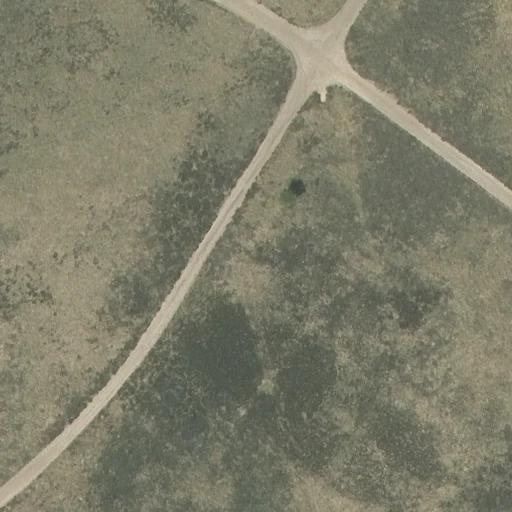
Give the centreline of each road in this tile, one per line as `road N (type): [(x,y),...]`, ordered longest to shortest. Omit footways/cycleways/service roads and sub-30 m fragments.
road 1 (track): [(0,496),(77,424),(146,340),(356,0)]
road 2 (track): [(225,0),(269,21),(511,201)]
